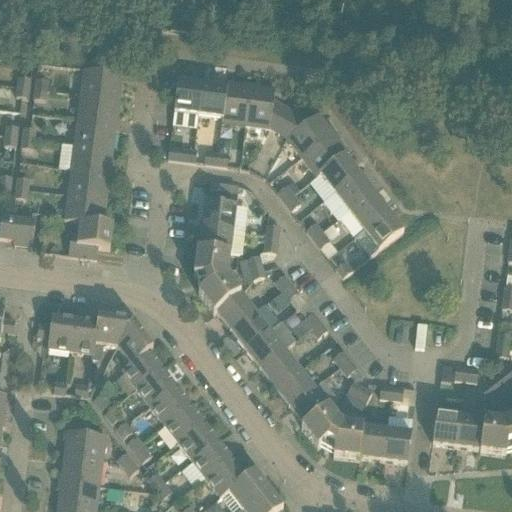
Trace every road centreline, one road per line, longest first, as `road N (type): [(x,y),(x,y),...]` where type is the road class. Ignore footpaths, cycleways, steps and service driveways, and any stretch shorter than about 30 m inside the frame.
road 1 (unclassified): [(147,303),(172,323),(287,469),(321,495)]
road 2 (unclassified): [(0,276),(147,303)]
road 3 (residential): [(165,174),(147,303)]
